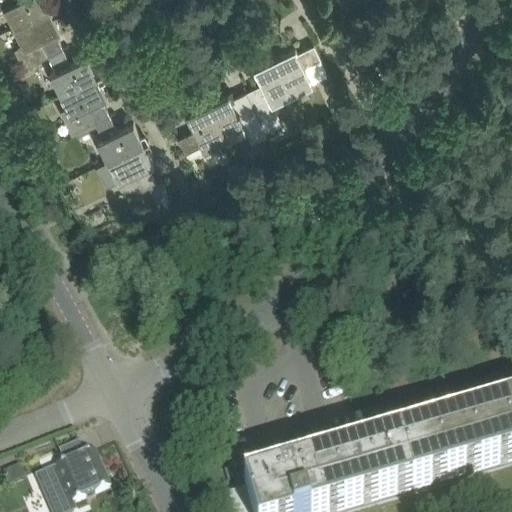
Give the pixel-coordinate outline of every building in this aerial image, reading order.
[(0,0),(0,8),(5,6),(15,26),(51,8),(46,0),(0,0)] [(121,0),(129,16),(161,2),(160,0),(121,0)] [(51,8),(15,26),(24,44),(16,48),(25,67),(50,54),(64,48),(56,31),(61,29),(51,8)] [(296,46),(275,57),(293,93),(314,82),(306,66),(322,58),(315,43),(299,51),(296,46)] [(51,72),(62,93),(98,76),(88,55),(71,63),(64,48),(50,54),(57,69),(51,72)] [(247,91),(266,130),(283,122),(273,102),(293,93),(275,57),(255,66),(263,83),(247,91)] [(85,126),(95,121),(110,114),(103,99),(108,96),(98,76),(62,93),(68,105),(61,109),(72,132),(85,126)] [(229,93),(208,103),(226,139),(245,130),(249,138),(266,130),(247,91),(232,98),(229,93)] [(15,115),(30,107),(24,96),(9,103),(15,115)] [(348,110),(343,101),(332,106),(336,115),(348,110)] [(205,149),(226,139),(208,103),(188,113),(196,129),(179,137),(187,152),(203,144),(205,149)] [(98,139),(108,160),(144,142),(134,122),(118,130),(110,114),(95,121),(98,125),(103,136),(98,139)] [(85,126),(88,130),(98,125),(95,121),(85,126)] [(54,131),(43,136),(47,144),(58,139),(54,131)] [(155,163),(144,142),(108,160),(119,181),(135,173),(143,189),(157,182),(149,166),(155,163)] [(38,152),(44,165),(56,159),(50,146),(38,152)] [(244,175),(238,163),(237,160),(226,165),(234,180),(244,175)] [(304,174),(294,178),(298,187),(308,182),(304,174)] [(164,183),(151,190),(158,204),(171,198),(171,197),(164,183)] [(199,241),(210,263),(221,257),(211,236),(199,241)] [(199,268),(210,263),(199,241),(188,247),(199,268)] [(188,247),(178,252),(188,273),(199,268),(188,247)] [(178,252),(167,257),(177,279),(188,273),(178,252)] [(167,257),(157,262),(167,284),(177,279),(167,257)] [(157,262),(145,268),(156,289),(167,284),(157,262)] [(145,268),(134,273),(145,295),(156,289),(145,268)] [(246,487),(246,488),(252,511),(347,511),(511,464),(511,417),(249,494),(246,487)] [(96,451),(55,468),(71,505),(111,488),(96,451)] [(216,511),(249,511),(244,491),(213,500),(216,511)]
